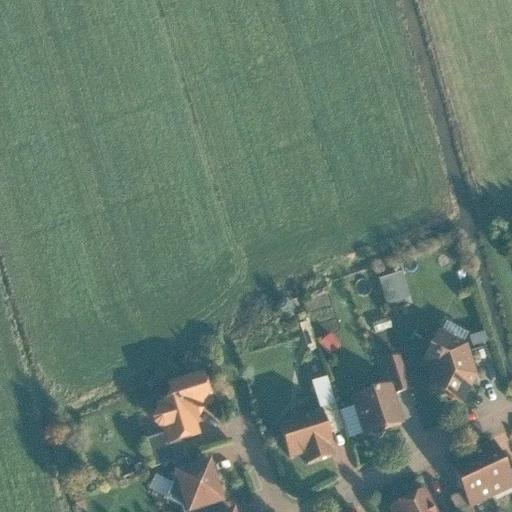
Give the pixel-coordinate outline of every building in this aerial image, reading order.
[(404,272),(381,277),(387,304),(410,299),(404,272)] [(420,369),(427,373),(430,379),(425,387),(463,407),(478,377),(468,346),(439,332),(420,369)] [(384,363),(391,387),(394,396),(411,391),(400,358),(384,363)] [(163,402),(154,406),(156,411),(152,416),(150,422),(152,427),(157,431),(163,432),(164,436),(168,447),(181,443),(200,436),(196,426),(205,408),(214,406),(203,372),(165,385),(168,394),(163,402)] [(391,387),(351,400),(364,440),(404,427),(394,396),(391,387)] [(320,412),(277,425),(289,463),(303,458),(306,466),(335,457),(320,412)] [(186,459),(181,443),(168,447),(164,436),(143,443),(151,470),(186,459)] [(492,445),(470,455),(491,501),(511,491),(511,488),(506,476),(492,445)] [(470,455),(448,465),(462,494),(470,511),(491,501),(470,455)] [(202,511),(222,506),(209,464),(174,476),(176,484),(165,500),(183,507),(185,511),(202,511)] [(435,511),(424,493),(390,511),(435,511)] [(450,501),(455,511),(470,511),(462,494),(450,501)]
